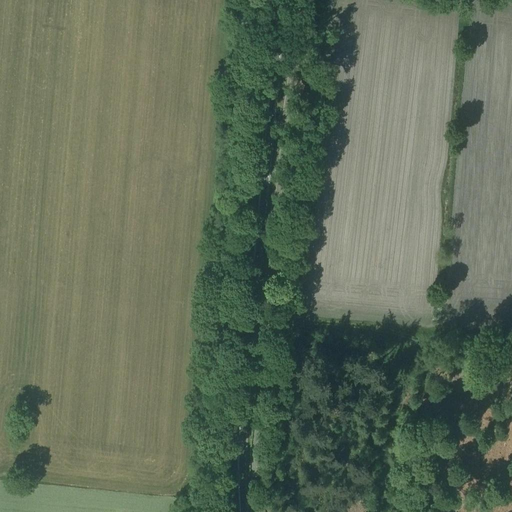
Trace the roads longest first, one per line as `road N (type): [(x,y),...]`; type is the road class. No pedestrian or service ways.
road 1 (primary): [(240,511),(239,414),(277,0)]
road 2 (track): [(511,351),(363,324),(265,326)]
